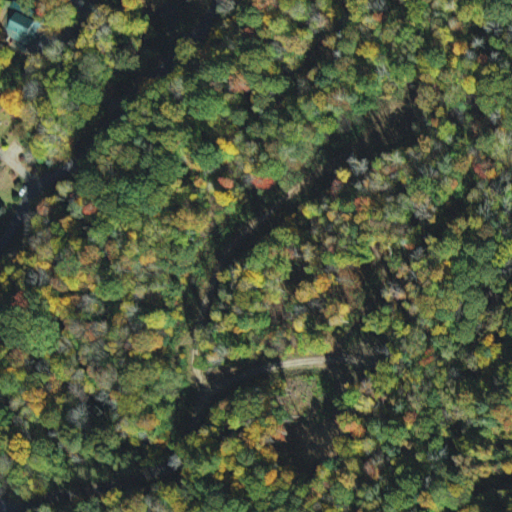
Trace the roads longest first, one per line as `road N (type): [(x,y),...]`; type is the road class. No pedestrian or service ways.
road 1 (residential): [(17,511),(165,468),(180,454),(195,416),(203,310),(239,232),(390,121)]
road 2 (residential): [(216,0),(92,150),(26,201),(0,243)]
